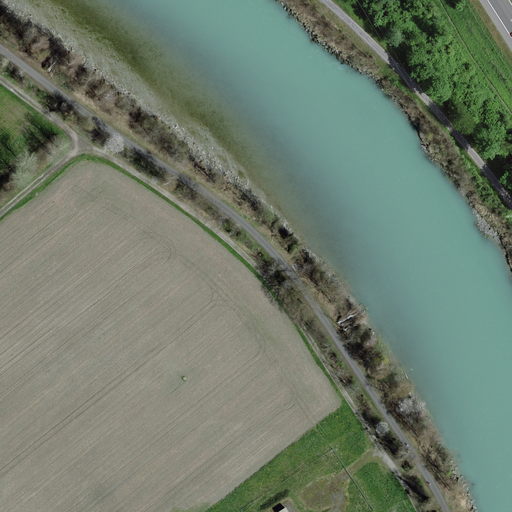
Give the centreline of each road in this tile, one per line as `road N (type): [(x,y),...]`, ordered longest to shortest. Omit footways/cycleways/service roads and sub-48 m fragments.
road 1 (track): [(0,48),(261,240),(306,293),(446,511)]
road 2 (track): [(0,78),(199,217),(275,288),(370,441),(365,460),(314,499)]
road 3 (track): [(418,511),(365,424),(338,433),(249,511)]
